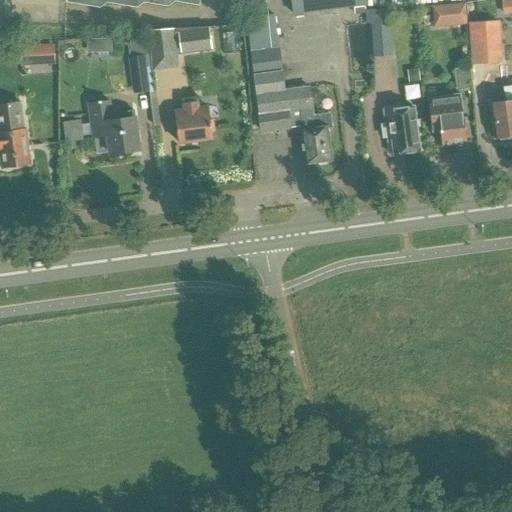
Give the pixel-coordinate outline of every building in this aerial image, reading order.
[(364,10),(364,6),(366,6),(365,0),(289,0),(292,15),(354,7),(355,12),(364,10)] [(433,28),(467,25),(465,4),(431,7),(433,28)] [(273,16),(247,20),(255,75),(262,131),(291,127),(291,126),(300,125),(301,129),(300,129),(305,164),(316,162),(319,166),(326,165),(329,160),(331,160),(327,128),(332,127),(330,114),(313,116),(309,87),(284,90),(282,72),(273,16)] [(471,65),(502,63),(499,21),(468,23),(471,65)] [(390,23),(370,24),(372,58),(392,57),(390,23)] [(174,33),(177,55),(212,50),(209,28),(174,33)] [(151,55),(151,42),(150,38),(126,42),(129,57),(127,58),(129,70),(150,67),(149,55),(151,55)] [(111,39),(99,39),(99,53),(112,52),(111,39)] [(20,46),(21,66),(38,65),(37,45),(20,46)] [(407,69),(409,82),(418,80),(416,68),(407,69)] [(456,90),(470,89),(467,68),(454,69),(456,90)] [(399,105),(411,102),(402,70),(390,74),(399,105)] [(160,80),(161,96),(189,95),(188,79),(160,80)] [(509,140),(511,135),(511,85),(503,87),(505,101),(491,103),(495,137),(497,137),(500,141),(509,140)] [(460,94),(427,98),(432,132),(440,131),(442,146),(444,145),(446,149),(456,147),(458,144),(467,142),(463,111),(463,112),(460,94)] [(114,120),(111,100),(89,103),(97,156),(139,150),(134,110),(121,112),(122,118),(114,120)] [(24,130),(20,102),(0,104),(0,150),(1,151),(3,168),(5,167),(8,171),(13,170),(14,166),(29,164),(25,130),(24,130)] [(199,108),(198,102),(182,104),(183,110),(174,111),(178,142),(197,139),(200,143),(210,141),(211,138),(213,137),(209,106),(199,108)] [(420,150),(415,122),(413,107),(385,111),(387,124),(389,141),(393,141),(395,154),(420,150)] [(65,143),(83,140),(80,121),(62,123),(65,143)]
